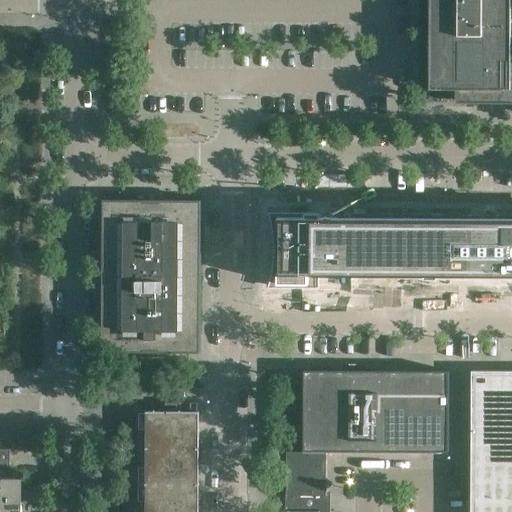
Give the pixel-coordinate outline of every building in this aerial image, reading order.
[(511,59),(510,59),(510,0),(430,0),(430,89),(456,89),(456,103),(465,103),(511,103),(511,59)] [(200,352),(201,246),(201,200),(161,200),(161,201),(148,201),(143,201),(143,200),(103,200),(102,352),(200,352)] [(511,274),(511,216),(337,216),(337,218),(331,218),(331,217),(330,216),(329,216),(327,216),(326,216),(325,216),(324,217),(323,218),(309,218),(309,215),(270,215),(272,220),(272,223),(273,229),(274,234),(275,240),(275,242),(275,248),(275,251),(275,256),(275,262),(274,270),(273,275),(272,278),(271,281),(270,286),(309,286),(309,273),(511,274)] [(304,385),(304,370),(281,370),(281,385),(304,385)] [(449,452),(449,371),(357,370),(357,381),(341,381),(341,370),(304,370),(304,385),(303,451),(326,452),(449,452)] [(511,511),(511,371),(471,371),(470,511),(511,511)] [(198,511),(198,495),(199,411),(146,411),(145,511),(198,511)] [(0,464),(10,464),(10,450),(0,449),(0,464)] [(326,452),(303,451),(286,451),(286,495),(326,496),(326,452)] [(0,478),(10,478),(10,464),(0,464),(0,478)] [(22,501),(22,478),(10,478),(0,478),(0,501),(17,501),(22,501)] [(22,511),(22,501),(17,501),(0,501),(0,511),(22,511)]
